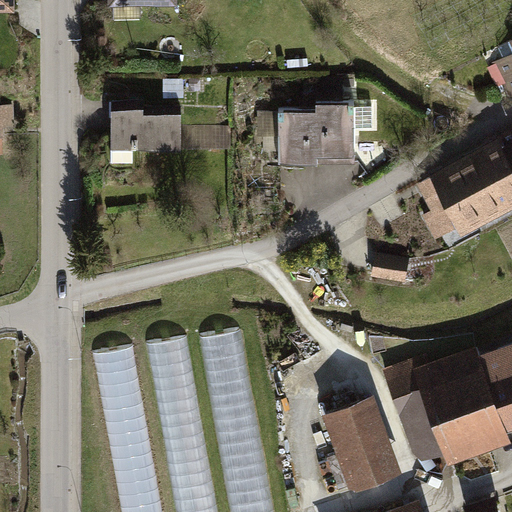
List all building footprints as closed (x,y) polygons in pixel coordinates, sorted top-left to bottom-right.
[(0,0),(0,12),(15,12),(14,0),(0,0)] [(510,98),(511,97),(511,38),(509,40),(511,46),(511,52),(492,62),(510,98)] [(362,97),(361,127),(380,128),(381,98),(362,97)] [(4,126),(15,126),(14,103),(0,103),(0,137),(5,137),(4,126)] [(282,162),(357,162),(357,103),(318,103),(318,110),(280,111),(280,112),(259,112),(260,136),(281,136),(282,162)] [(134,151),(183,151),(183,148),(231,148),(231,125),(181,125),(181,114),(145,114),(145,109),(112,109),(112,163),(134,163),(134,151)] [(463,235),(511,209),(511,128),(499,135),(500,138),(415,182),(429,209),(421,213),(435,240),(459,227),(463,235)] [(410,257),(376,251),(372,276),(406,282),(410,257)] [(273,511),(240,328),(201,335),(233,511),(273,511)] [(219,511),(187,335),(148,342),(179,511),(219,511)] [(508,425),(511,423),(511,335),(480,346),(477,339),(433,355),(431,349),(383,365),(413,449),(422,455),(444,446),(448,458),(511,436),(508,425)] [(162,511),(131,344),(92,351),(121,511),(162,511)] [(350,484),(401,467),(374,390),(323,408),(350,484)] [(467,511),(501,511),(495,491),(464,500),(467,511)] [(426,511),(419,494),(368,511),(426,511)]
